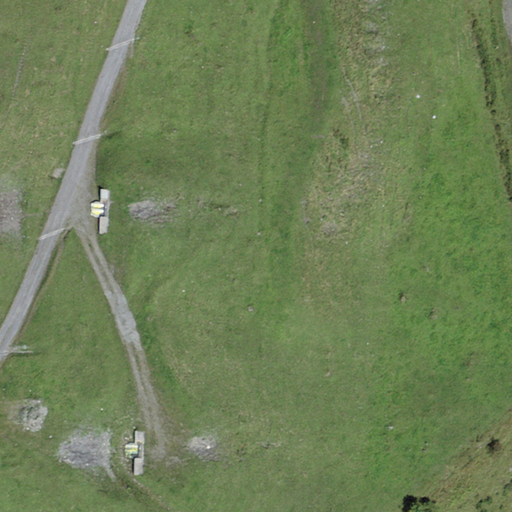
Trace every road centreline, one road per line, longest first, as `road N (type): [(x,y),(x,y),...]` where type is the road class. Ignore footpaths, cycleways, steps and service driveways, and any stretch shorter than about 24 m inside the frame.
road 1 (track): [(128,0),(21,310),(0,346)]
road 2 (track): [(169,472),(65,180)]
